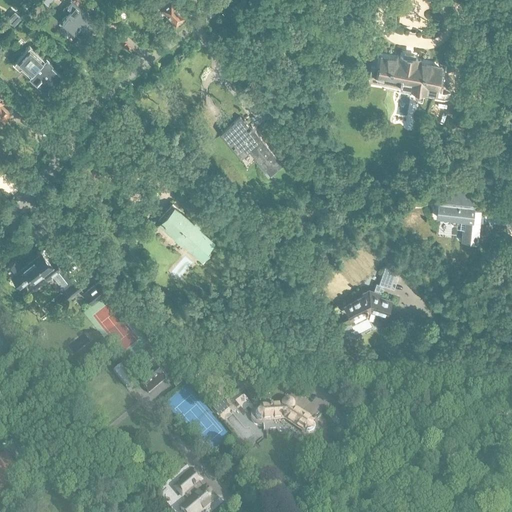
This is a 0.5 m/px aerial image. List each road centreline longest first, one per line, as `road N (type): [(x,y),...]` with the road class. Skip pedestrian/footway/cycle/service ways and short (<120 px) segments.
road 1 (residential): [(0,229),(98,103),(227,0)]
road 2 (residential): [(374,511),(511,398)]
